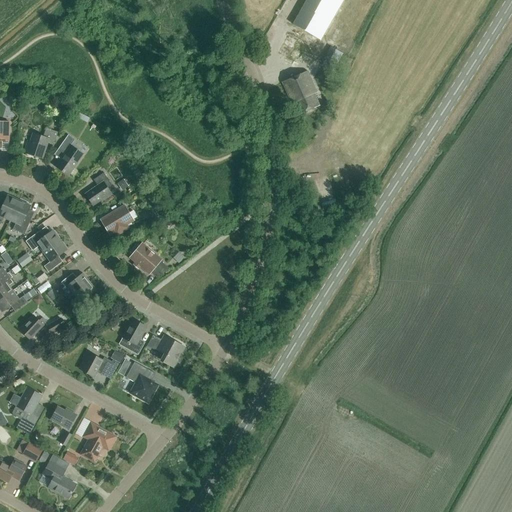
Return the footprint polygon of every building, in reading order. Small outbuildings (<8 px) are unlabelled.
[(320,40),(342,0),(307,0),(293,25),(320,40)] [(304,38),(294,57),(308,65),(319,45),(304,38)] [(332,71),(343,54),(331,47),(321,65),(332,71)] [(319,105),(314,94),(317,92),(308,71),(282,82),(291,103),(294,102),(299,114),(319,105)] [(61,108),(59,114),(67,117),(69,111),(61,108)] [(80,111),(78,115),(92,121),(94,116),(80,111)] [(9,141),(9,122),(0,121),(0,139),(2,139),(2,141),(9,141)] [(54,144),(58,132),(46,128),(44,136),(41,136),(33,134),(31,142),(28,141),(24,153),(42,159),(47,142),(54,144)] [(68,176),(84,155),(71,145),(75,140),(68,135),(59,148),(66,152),(56,166),(62,171),(62,172),(68,176)] [(102,202),(112,195),(108,188),(112,185),(104,173),(94,180),(97,186),(85,194),(93,206),(101,201),(102,202)] [(123,180),(117,184),(122,191),(128,187),(123,180)] [(10,221),(19,201),(8,195),(2,209),(0,207),(0,223),(1,224),(4,218),(10,221)] [(19,201),(10,221),(16,223),(13,230),(24,235),(30,222),(25,219),(31,206),(19,201)] [(160,219),(168,215),(162,205),(154,209),(160,219)] [(126,229),(126,227),(125,225),(132,220),(124,207),(102,221),(110,234),(118,229),(119,231),(122,231),(126,229)] [(43,252),(60,240),(53,230),(44,237),(40,231),(26,242),(33,251),(39,246),(43,252)] [(60,240),(43,252),(51,262),(44,267),(48,272),(63,262),(58,256),(67,250),(60,240)] [(149,273),(160,260),(142,245),(131,257),(149,273)] [(6,252),(1,255),(4,260),(9,256),(6,252)] [(179,253),(173,259),(179,264),(185,258),(179,253)] [(23,255),(17,260),(22,267),(26,264),(28,262),(23,255)] [(0,300),(12,291),(8,286),(13,283),(10,279),(12,278),(10,274),(8,273),(0,278),(0,300)] [(74,295),(90,282),(83,273),(75,279),(71,275),(61,282),(66,288),(63,291),(69,298),(74,294),(74,295)] [(90,282),(74,295),(78,299),(78,303),(83,310),(93,302),(89,297),(97,291),(90,282)] [(53,300),(59,295),(54,288),(47,293),(53,300)] [(23,297),(27,302),(37,294),(33,289),(23,297)] [(12,291),(0,300),(0,308),(2,312),(11,306),(15,311),(27,302),(23,297),(19,300),(12,291)] [(39,321),(33,315),(20,330),(30,340),(47,321),(43,317),(39,321)] [(47,327),(51,333),(65,325),(61,318),(47,327)] [(138,355),(145,343),(139,340),(147,327),(133,319),(123,338),(132,343),(129,350),(138,355)] [(184,348),(168,339),(164,337),(162,340),(158,338),(154,336),(148,346),(152,348),(155,350),(157,349),(165,353),(161,360),(174,367),(184,348)] [(115,350),(112,354),(121,359),(123,355),(115,350)] [(80,369),(87,373),(94,377),(95,375),(97,372),(104,376),(112,362),(104,358),(103,361),(86,352),(82,359),(85,360),(80,369)] [(124,359),(122,364),(127,367),(130,362),(124,359)] [(130,393),(144,401),(148,403),(150,399),(158,385),(149,381),(144,376),(147,369),(135,362),(126,378),(136,383),(130,393)] [(26,411),(22,419),(17,428),(29,435),(42,412),(35,408),(42,396),(27,388),(21,399),(14,395),(10,402),(17,406),(17,407),(26,411)] [(68,413),(58,407),(51,420),(69,430),(77,415),(69,411),(68,413)] [(110,448),(115,439),(114,437),(99,428),(91,423),(83,437),(89,440),(81,455),(94,462),(100,451),(99,451),(101,447),(105,446),(110,448)] [(65,446),(72,435),(66,432),(60,443),(65,446)] [(36,463),(43,450),(29,442),(22,455),(36,463)] [(39,461),(45,464),(51,455),(44,451),(39,461)] [(15,460),(13,462),(11,467),(0,461),(0,477),(8,482),(11,476),(19,480),(26,466),(15,460)] [(68,498),(76,485),(61,477),(65,470),(50,462),(43,474),(53,480),(49,488),(68,498)] [(39,482),(48,487),(51,481),(42,476),(39,482)]
